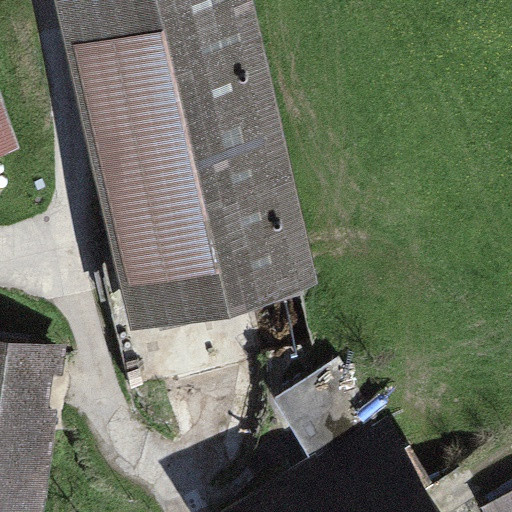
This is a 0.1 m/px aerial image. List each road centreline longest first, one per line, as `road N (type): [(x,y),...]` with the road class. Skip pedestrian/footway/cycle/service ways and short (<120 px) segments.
road 1 (track): [(0,246),(39,246),(117,443),(182,486),(194,511)]
road 2 (track): [(39,246),(58,157),(29,0)]
